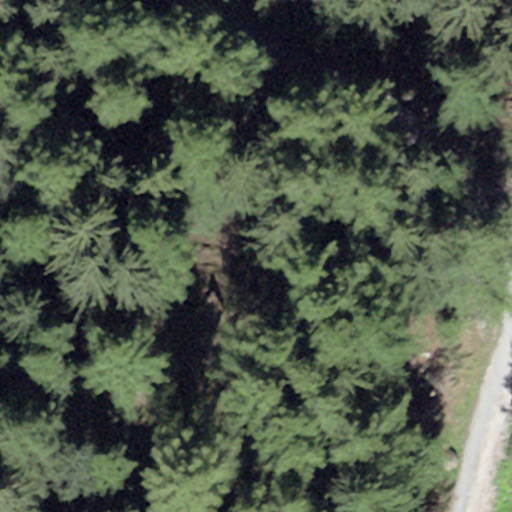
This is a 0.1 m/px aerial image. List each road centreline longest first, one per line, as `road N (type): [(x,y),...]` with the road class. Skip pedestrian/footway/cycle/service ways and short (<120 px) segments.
road 1 (track): [(511,290),(492,227),(424,131),(380,89),(273,47),(193,0)]
road 2 (track): [(468,511),(511,348)]
